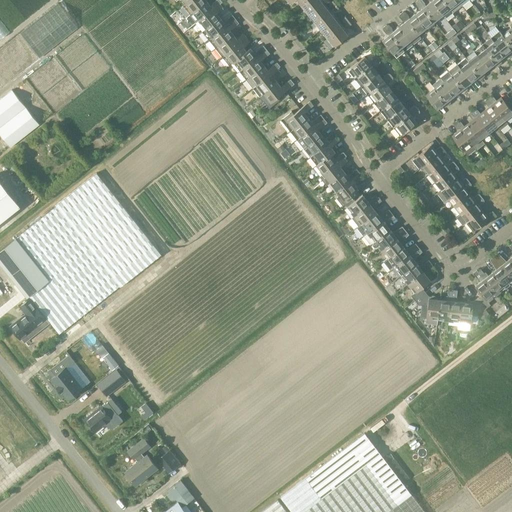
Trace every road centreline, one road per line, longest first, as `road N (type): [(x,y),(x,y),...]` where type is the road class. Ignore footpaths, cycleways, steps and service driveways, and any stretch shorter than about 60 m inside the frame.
road 1 (unclassified): [(118,511),(0,361)]
road 2 (residential): [(374,175),(511,67)]
road 3 (residential): [(460,267),(443,264),(374,175)]
road 4 (residential): [(303,77),(404,0)]
road 5 (residential): [(374,175),(303,77)]
